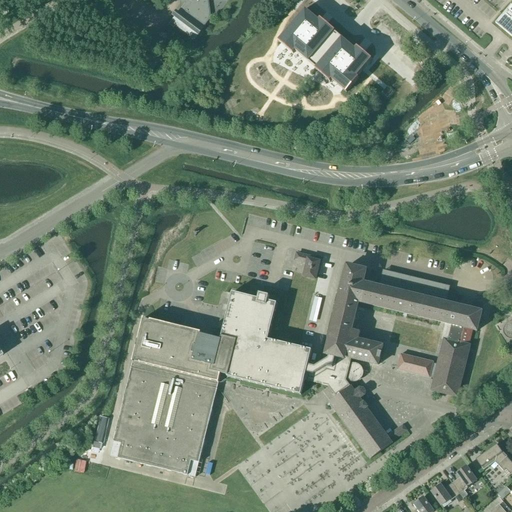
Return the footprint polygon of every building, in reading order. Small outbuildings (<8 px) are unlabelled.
[(184,4),(171,21),(194,39),(203,27),(202,27),(208,18),(205,0),(179,0),(179,1),(184,4)] [(511,6),(511,5),(495,24),(511,38),(511,6)] [(319,21),(305,10),(296,20),(297,20),(279,42),(293,54),(295,52),(316,69),(315,70),(330,82),(332,80),(347,94),(363,75),(361,73),(372,60),(357,47),(355,50),(335,32),(321,19),(319,21)] [(302,61),(285,80),(294,89),(312,69),(302,61)] [(315,280),(320,262),(314,261),(314,258),(297,254),(295,261),(307,264),(304,277),(315,280)] [(371,459),(392,444),(390,443),(387,438),(359,399),(364,395),(365,392),(363,390),(360,390),(355,393),(346,381),(347,380),(353,381),(357,366),(350,364),(352,359),(378,365),(383,347),(358,341),(360,332),(352,330),(358,303),(452,326),(448,341),(444,340),(438,365),(433,364),(433,363),(401,355),(397,370),(430,378),(430,377),(435,379),(432,391),(457,397),(469,346),(468,346),(472,330),(477,332),(482,313),(469,310),(470,305),(463,303),(461,308),(446,304),(450,287),(383,271),(379,288),(363,284),(366,271),(347,266),(326,355),(329,356),(328,359),(315,367),(308,365),(312,351),(268,340),(277,304),(268,302),(269,296),(259,294),(258,299),(232,293),(221,338),(143,319),(113,442),(121,444),(117,459),(188,476),(191,462),(199,463),(220,376),(301,395),(304,380),(329,386),(333,383),(337,390),(333,393),(337,398),(331,402),(371,459)] [(315,296),(309,319),(317,321),(322,298),(315,296)] [(387,438),(390,443),(407,431),(403,426),(387,438)] [(506,458),(502,454),(503,453),(497,445),(476,460),(482,468),(484,471),(488,467),(486,465),(493,460),(498,465),(498,466),(509,477),(511,474),(511,462),(507,457),(506,458)] [(452,484),(464,500),(464,499),(466,502),(470,500),(467,496),(467,495),(464,491),(468,488),(477,481),(467,467),(457,474),(460,478),(452,484)] [(459,503),(464,500),(452,484),(444,490),(441,485),(431,492),(441,506),(451,500),(451,501),(455,498),(459,503)] [(502,500),(511,492),(506,487),(498,495),(502,500)] [(413,511),(433,511),(434,511),(424,498),(414,505),(417,509),(413,511)]
